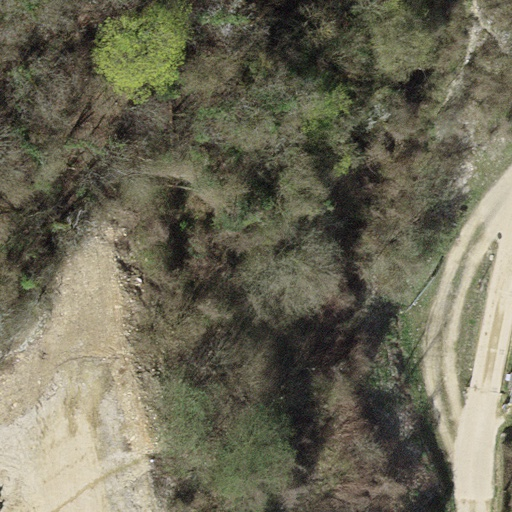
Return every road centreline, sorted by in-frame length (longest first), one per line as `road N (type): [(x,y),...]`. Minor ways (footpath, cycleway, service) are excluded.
road 1 (track): [(511,189),(464,247),(437,347),(440,385),(478,494)]
road 2 (track): [(511,267),(476,511)]
